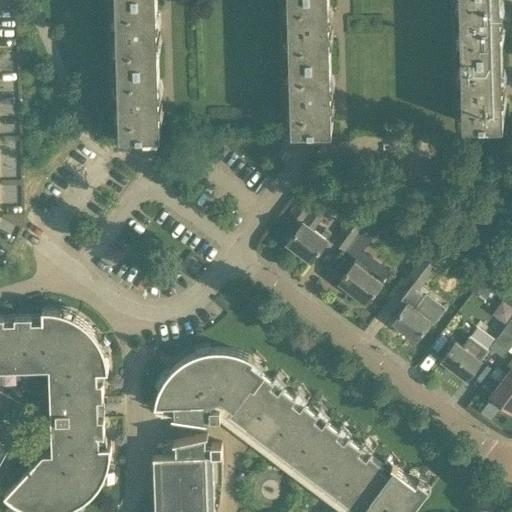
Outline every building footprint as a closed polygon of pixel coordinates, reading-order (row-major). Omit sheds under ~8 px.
[(160,132),(156,0),(116,0),(120,134),(160,132)] [(288,0),(292,128),(332,127),(328,0),(288,0)] [(503,122),(503,114),(500,0),(460,0),(463,123),(503,122)] [(287,241),(311,259),(327,237),(331,232),(325,227),(321,233),(313,227),(322,215),(312,208),(300,199),(290,211),(302,220),(287,241)] [(392,210),(380,202),(372,211),(344,248),(356,257),(339,280),(366,301),(382,281),(381,280),(389,269),(362,249),(392,210)] [(334,240),(344,248),(372,211),(359,209),(334,240)] [(432,241),(408,273),(422,283),(446,252),(432,241)] [(406,302),(392,320),(405,330),(403,332),(412,338),(413,336),(416,339),(430,320),(433,322),(446,306),(414,282),(401,298),(406,302)] [(111,452),(111,448),(111,444),(105,444),(102,369),(108,369),(108,366),(107,363),(106,358),(104,352),(102,347),(101,344),(99,340),(96,334),(94,331),(91,328),(88,324),(86,322),(83,319),(80,317),(76,314),(73,313),(68,311),(63,309),(58,308),(48,307),(42,307),(42,314),(0,315),(0,422),(16,432),(30,407),(0,390),(0,368),(49,367),(52,452),(42,452),(4,492),(7,494),(10,497),(14,500),(17,502),(21,504),(25,505),(29,507),(33,508),(38,509),(43,510),(48,510),(52,510),(56,509),(62,508),(65,507),(69,506),(73,505),(78,502),(81,501),(85,497),(88,495),(91,492),(94,489),(97,486),(99,484),(101,481),(103,478),(105,474),(106,471),(107,469),(108,466),(109,460),(110,456),(111,452)] [(489,346),(502,356),(511,342),(511,334),(503,328),(489,346)] [(467,377),(477,363),(480,358),(487,349),(478,342),(479,341),(470,334),(462,344),(455,339),(441,358),(467,377)] [(198,350),(194,352),(190,354),(186,356),(184,357),(180,360),(178,362),(173,366),(170,370),(168,372),(165,376),(163,379),(161,383),(159,387),(158,390),(156,395),(156,400),(155,404),(161,404),(161,413),(205,420),(206,417),(221,416),(221,401),(223,399),(233,406),(228,413),(359,511),(405,511),(410,506),(411,508),(412,508),(424,487),(392,463),(385,472),(380,469),(384,464),(251,364),(254,357),(251,355),(248,353),(245,352),(241,350),(237,349),(233,348),(230,348),(226,347),(223,347),(220,347),(216,347),(211,347),(209,347),(206,348),(202,349),(198,350)] [(511,365),(490,394),(511,410),(511,409),(511,365)] [(205,511),(206,508),(217,508),(218,508),(220,500),(221,496),(221,492),(222,488),(222,484),(222,479),(222,474),(222,470),(222,455),(222,441),(206,442),(205,434),(208,433),(207,432),(162,442),(163,464),(158,464),(158,482),(164,482),(164,491),(159,492),(159,511),(205,511)]
